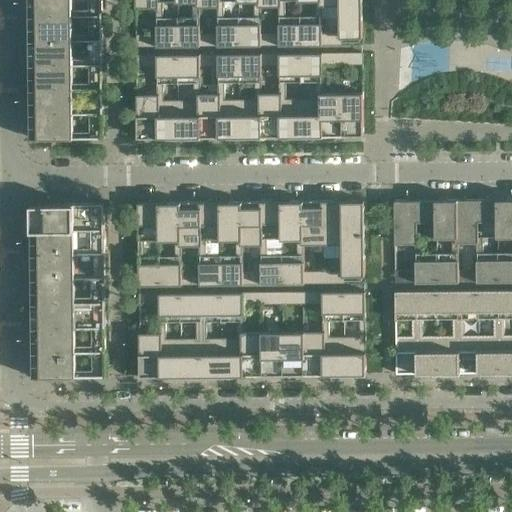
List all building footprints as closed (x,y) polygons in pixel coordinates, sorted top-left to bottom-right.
[(104,138),(103,38),(102,0),(28,0),(29,16),(31,16),(31,20),(29,20),(29,41),(31,41),(31,45),(29,45),(30,65),(32,65),(32,69),(30,69),(30,90),(32,90),(32,94),(30,94),(30,114),(32,114),(32,118),(30,118),(30,138),(104,138)] [(363,32),(362,0),(136,0),(136,7),(157,7),(157,34),(137,34),(137,46),(343,44),(342,32),(363,32)] [(364,135),(364,92),(323,92),(323,64),(363,64),(363,52),(137,54),(137,66),(157,66),(157,94),(137,94),(138,137),(150,137),(150,139),(153,139),(153,137),(159,137),(159,139),(160,139),(160,137),(168,137),(168,139),(170,139),(170,137),(189,137),(189,138),(191,138),(191,137),(212,136),(212,138),(214,138),(214,136),(220,136),(220,138),(221,138),(221,136),(229,136),(229,138),(232,138),(232,136),(250,136),(250,138),(252,138),(252,136),(273,136),(273,138),(275,137),(275,136),(281,136),(281,137),(282,137),(282,136),(290,136),(290,137),(293,137),(293,136),(311,135),(311,137),(313,137),(313,135),(334,135),(334,137),(336,137),(336,135),(349,135),(349,137),(351,137),(351,135),(364,135)] [(511,198),(510,198),(510,197),(507,197),(507,198),(489,199),(489,197),(487,197),(487,199),(466,199),(466,197),(464,197),(464,199),(458,199),(458,198),(457,198),(457,199),(448,199),(448,197),(446,197),(446,199),(428,199),(428,197),(425,198),(425,199),(417,199),(416,199),(410,199),(410,198),(408,198),(408,200),(395,200),(396,243),(416,243),(416,270),(396,270),(396,282),(511,280),(511,198)] [(366,271),(365,232),(365,200),(352,200),(352,198),(350,198),(350,200),(344,200),(344,199),(343,199),(343,200),(337,200),(337,198),(335,198),(335,200),(311,200),(311,199),(309,199),(309,200),(303,201),(303,200),(302,200),(302,201),(294,201),(294,199),(291,199),(291,201),(273,201),(273,199),(271,199),(271,201),(250,201),(250,199),(248,199),(248,201),(242,201),(242,200),(241,200),(241,201),(232,201),(232,200),(230,200),(230,201),(212,202),(212,200),(210,200),(210,202),(189,202),(189,200),(187,200),(187,202),(181,202),(181,201),(180,201),(180,202),(171,202),(171,200),(169,200),(169,202),(151,202),(151,200),(148,200),(148,202),(138,202),(139,263),(139,285),(345,283),(345,271),(366,271)] [(106,376),(105,277),(104,203),(31,204),(31,230),(33,230),(33,234),(31,234),(32,255),(34,255),(34,259),(32,259),(32,279),(34,279),(34,283),(32,283),(32,304),(34,303),(34,308),(32,308),(32,328),(34,328),(34,332),(32,332),(33,352),(35,352),(35,356),(33,356),(33,377),(106,376)] [(511,289),(418,290),(396,290),(397,373),(411,373),(412,374),(414,374),(414,373),(427,372),(427,374),(430,374),(430,372),(448,372),(448,374),(450,374),(450,372),(473,372),(473,374),(475,374),(475,372),(489,372),(489,374),(491,374),(491,372),(509,372),(509,373),(511,373),(511,372),(511,371),(511,289)] [(367,373),(366,313),(366,290),(139,293),(139,305),(160,305),(160,332),(140,332),(140,376),(153,375),(153,377),(155,377),(155,375),(171,375),(171,377),(173,377),(173,375),(191,375),(191,377),(194,377),(194,375),(211,375),(212,377),(214,377),(214,375),(232,375),(232,376),(234,376),(234,375),(255,374),(255,376),(257,376),(257,374),(263,374),(263,376),(264,376),(264,374),(275,374),(275,376),(278,376),(277,374),(291,374),(291,376),(293,376),(293,374),(316,374),(316,375),(318,375),(318,374),(324,374),(324,375),(325,375),(325,374),(334,374),(334,375),(336,375),(336,373),(355,373),(355,375),(357,375),(357,373),(367,373)]
